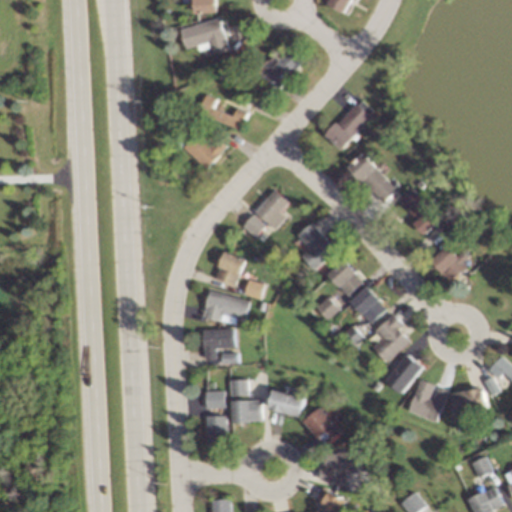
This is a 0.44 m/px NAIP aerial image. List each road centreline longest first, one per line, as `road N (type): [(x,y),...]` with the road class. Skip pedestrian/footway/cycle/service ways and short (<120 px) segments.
road 1 (residential): [(182,511),(174,300),(193,240),(351,59),(392,0)]
road 2 (primary): [(142,511),(114,0)]
road 3 (primary): [(74,0),(100,511)]
road 4 (residential): [(275,144),(330,190),(458,331)]
